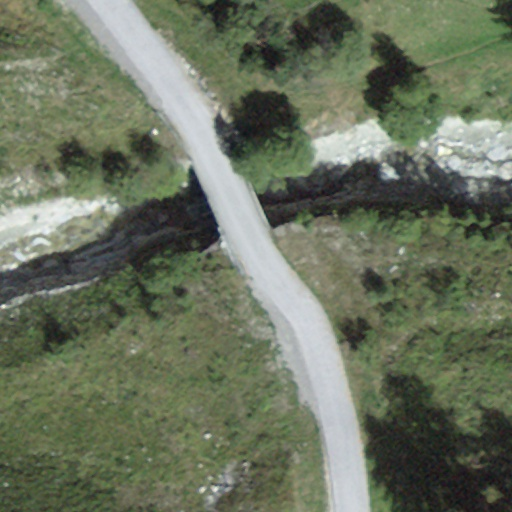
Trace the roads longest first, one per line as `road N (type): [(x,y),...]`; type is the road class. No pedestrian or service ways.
road 1 (residential): [(207,132),(253,239),(317,352),(351,511)]
road 2 (residential): [(207,132),(113,0)]
